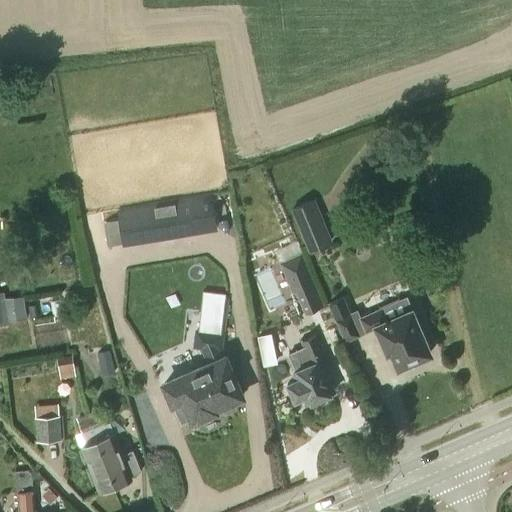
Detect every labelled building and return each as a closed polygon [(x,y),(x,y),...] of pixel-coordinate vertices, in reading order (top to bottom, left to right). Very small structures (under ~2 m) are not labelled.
[(209,198),(116,214),(122,248),(215,231),(209,198)] [(317,199),(293,208),(309,248),(333,238),(317,199)] [(288,271),(306,312),(323,305),(305,263),(288,271)] [(379,303),(398,293),(393,282),(373,291),(379,303)] [(88,298),(86,288),(73,290),(75,300),(88,298)] [(6,301),(0,301),(0,324),(9,323),(8,321),(27,318),(24,301),(6,304),(6,301)] [(360,317),(366,331),(375,327),(387,353),(391,351),(398,367),(430,352),(410,309),(387,320),(381,307),(360,317)] [(336,320),(345,341),(359,335),(349,314),(336,320)] [(208,363),(224,356),(222,351),(224,332),(195,329),(193,348),(202,350),(208,363)] [(322,397),(333,392),(325,372),(328,371),(323,360),(326,359),(315,334),(302,340),(305,347),(289,354),(296,370),(294,371),(297,379),(287,383),(294,400),(304,395),(308,403),(311,402),(314,403),(321,400),(322,397)] [(110,349),(97,352),(99,364),(112,361),(110,349)] [(59,369),(74,367),(72,355),(57,358),(59,369)] [(224,356),(208,363),(161,383),(179,424),(193,417),(195,421),(200,422),(205,422),(209,419),(210,413),(209,411),(243,396),(225,355),(224,356)] [(88,415),(114,484),(131,477),(130,474),(141,469),(133,448),(122,453),(114,433),(110,434),(106,423),(102,424),(97,411),(88,415)] [(114,484),(88,415),(85,416),(83,412),(74,416),(81,433),(78,434),(82,445),(81,446),(98,490),(114,484)] [(59,414),(35,416),(36,440),(61,439),(59,414)] [(17,477),(21,511),(34,511),(32,490),(27,490),(26,477),(17,477)]
